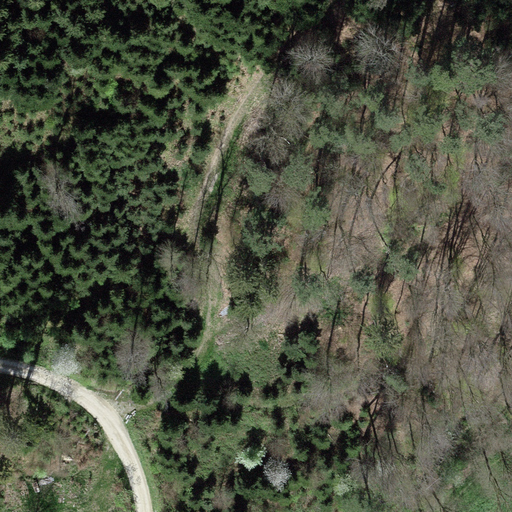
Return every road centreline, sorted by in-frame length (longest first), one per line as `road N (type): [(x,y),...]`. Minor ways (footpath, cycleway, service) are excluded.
road 1 (track): [(149,408),(198,353),(209,316),(207,263),(193,222),(224,134),(278,50),(338,0)]
road 2 (track): [(98,406),(287,404),(421,356),(511,302)]
road 3 (track): [(0,366),(59,383),(98,406),(131,460),(144,511)]
